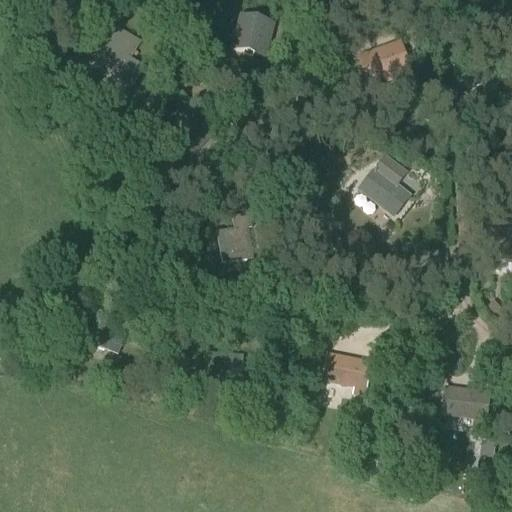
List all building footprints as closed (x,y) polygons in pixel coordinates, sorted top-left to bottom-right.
[(239,19),(230,54),(266,63),(275,27),(239,19)] [(112,67),(125,74),(119,85),(132,92),(144,72),(130,64),(141,45),(113,29),(98,57),(113,65),(112,67)] [(312,34),(312,58),(328,57),(328,34),(312,34)] [(357,59),(367,87),(409,73),(400,44),(357,59)] [(277,88),(300,90),(302,72),(278,70),(277,88)] [(498,117),(511,118),(511,90),(502,89),(498,117)] [(189,115),(168,140),(190,161),(213,137),(189,115)] [(357,192),(393,223),(411,199),(397,188),(408,175),(386,157),(375,170),(357,192)] [(216,237),(222,268),(254,263),(248,231),(216,237)] [(488,259),(511,260),(511,231),(488,231),(488,259)] [(98,317),(87,348),(118,360),(129,329),(98,317)] [(208,390),(240,392),(243,359),(209,356),(208,390)] [(323,386),(366,395),(372,367),(325,357),(323,386)] [(473,423),(472,436),(485,438),(487,425),(491,395),(444,390),(441,419),(473,423)]
